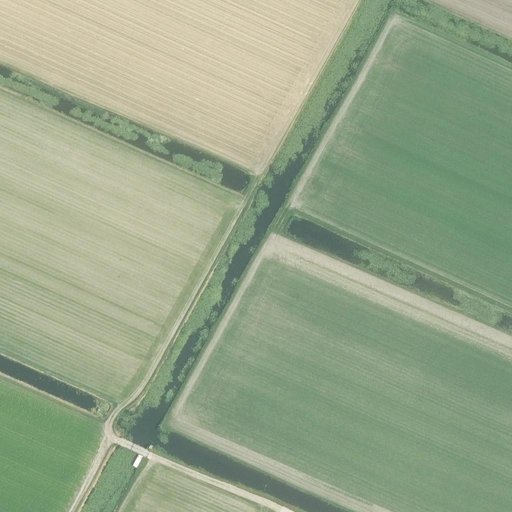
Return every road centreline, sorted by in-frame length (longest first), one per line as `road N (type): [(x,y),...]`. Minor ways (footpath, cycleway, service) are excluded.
road 1 (track): [(354,0),(110,421),(100,453)]
road 2 (track): [(148,455),(288,511)]
